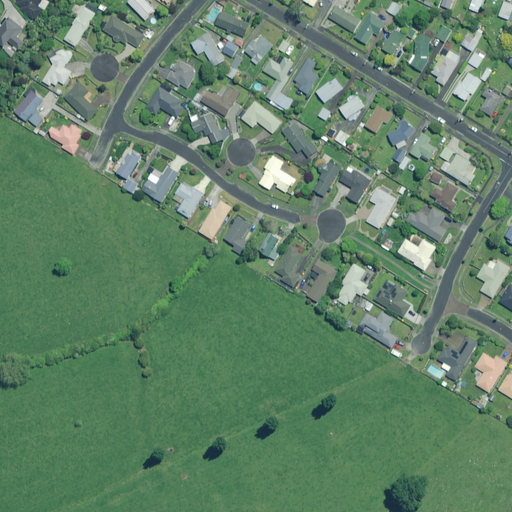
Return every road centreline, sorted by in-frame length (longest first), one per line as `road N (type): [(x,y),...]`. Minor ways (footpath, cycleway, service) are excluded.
road 1 (residential): [(511,158),(256,0)]
road 2 (residential): [(511,166),(440,300)]
road 3 (residential): [(212,175),(277,213),(331,223)]
